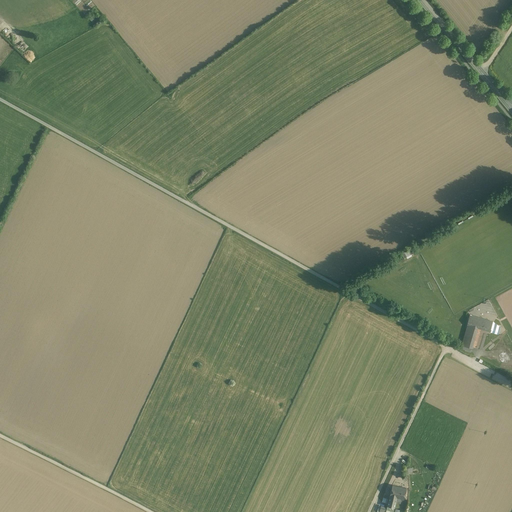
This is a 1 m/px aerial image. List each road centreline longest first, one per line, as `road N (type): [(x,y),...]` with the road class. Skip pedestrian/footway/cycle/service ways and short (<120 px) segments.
road 1 (residential): [(445,346),(0,99)]
road 2 (unclassified): [(445,346),(369,511)]
road 3 (unclassified): [(0,436),(147,511)]
